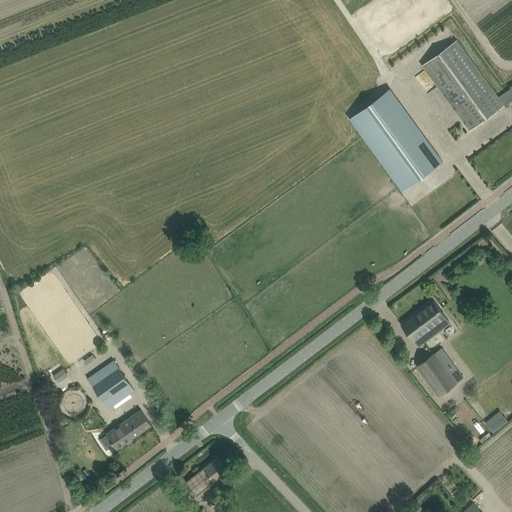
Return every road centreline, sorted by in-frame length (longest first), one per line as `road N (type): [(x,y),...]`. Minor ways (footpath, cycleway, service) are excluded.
road 1 (tertiary): [(219,418),(511,195)]
road 2 (tertiary): [(96,511),(219,418)]
road 3 (unclassified): [(305,511),(219,418)]
